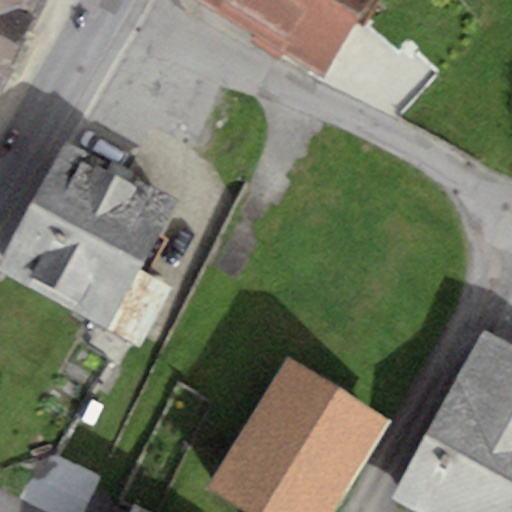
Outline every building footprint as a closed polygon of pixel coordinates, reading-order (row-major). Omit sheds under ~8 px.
[(0,0),(0,97),(46,2),(42,0),(0,0)] [(371,0),(172,0),(328,82),(371,0)] [(179,217),(55,160),(0,278),(0,284),(122,340),(179,217)] [(511,511),(511,355),(489,343),(396,511),(511,511)] [(284,375),(208,494),(236,511),(341,511),(387,440),(284,375)]
